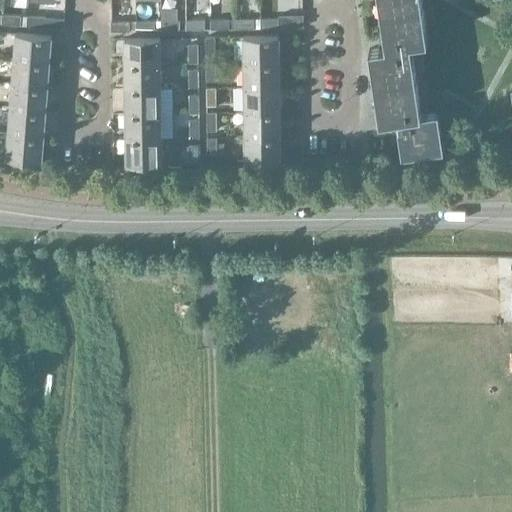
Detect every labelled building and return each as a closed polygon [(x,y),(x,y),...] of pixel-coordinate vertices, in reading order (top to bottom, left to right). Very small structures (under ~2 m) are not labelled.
[(378,0),(385,45),(369,47),(380,120),(396,118),(402,154),(444,148),(438,111),(421,114),(412,49),(411,42),(428,39),(421,0),(378,0)] [(20,24),(21,15),(3,14),(2,23),(20,24)] [(303,14),(278,14),(278,17),(260,18),(260,27),(303,26),(303,14)] [(27,25),(45,26),(46,17),(27,16),(27,25)] [(237,28),(254,28),(254,18),(237,18),(237,28)] [(186,19),(186,29),(204,29),(204,19),(186,19)] [(210,19),(211,28),(229,28),(229,19),(210,19)] [(136,30),(155,29),(155,20),(136,20),(136,30)] [(161,20),(161,29),(180,29),(180,20),(161,20)] [(111,21),(111,30),(130,30),(129,21),(111,21)] [(17,33),(15,58),(49,60),(51,36),(17,33)] [(215,36),(205,36),(206,55),(215,55),(215,36)] [(243,36),(243,61),(279,61),(279,36),(243,36)] [(160,63),(160,38),(125,38),(125,63),(160,63)] [(188,43),(188,49),(188,62),(199,62),(198,43),(188,43)] [(47,85),(49,60),(15,58),(13,83),(47,85)] [(243,61),(243,86),(279,86),(279,61),(243,61)] [(205,62),(206,81),(216,80),(215,62),(205,62)] [(125,63),(125,88),(161,88),(160,63),(125,63)] [(189,68),(189,87),(199,87),(198,68),(189,68)] [(46,110),(47,85),(13,83),(11,107),(46,110)] [(207,105),(216,105),(216,86),(206,87),(207,105)] [(280,111),(279,86),(243,86),(244,111),(280,111)] [(125,88),(126,114),(161,113),(161,88),(125,88)] [(189,112),(199,112),(199,93),(189,93),(189,112)] [(44,135),(46,110),(11,107),(9,132),(44,135)] [(207,130),(216,130),(216,111),(207,111),(207,130)] [(244,136),(280,136),(280,111),(244,111),(244,136)] [(161,138),(161,113),(126,114),(126,139),(161,138)] [(190,137),(199,137),(199,118),(189,118),(190,137)] [(42,160),(44,135),(9,132),(7,157),(42,160)] [(207,137),(208,155),(217,155),(216,136),(207,137)] [(281,161),(280,136),(244,136),(245,161),(281,161)] [(162,163),(161,138),(126,139),(126,164),(162,163)] [(190,162),(200,162),(199,143),(190,143),(190,162)]
